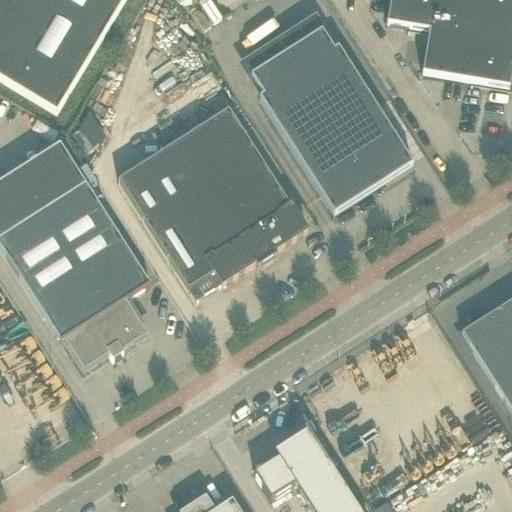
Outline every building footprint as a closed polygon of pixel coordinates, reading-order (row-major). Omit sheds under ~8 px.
[(126,0),(0,0),(0,83),(57,118),(126,0)] [(511,0),(390,0),(386,30),(428,37),(421,80),(470,88),(508,94),(511,72),(511,0)] [(412,170),(337,53),(333,56),(321,36),(250,81),(262,101),(258,103),(333,221),(412,170)] [(221,291),(254,270),(256,274),(277,261),(274,257),(306,237),(290,211),(289,211),(228,115),(117,185),(187,295),(213,279),(221,291)] [(18,176),(0,187),(0,254),(59,347),(60,349),(63,346),(83,377),(108,361),(112,367),(113,366),(111,363),(120,358),(121,361),(122,360),(121,357),(146,341),(125,307),(150,292),(148,290),(59,150),(18,176)] [(511,418),(511,305),(461,339),(511,418)] [(354,511),(307,437),(290,448),(293,454),(253,479),(270,505),(294,490),(308,511),(354,511)] [(235,511),(231,506),(221,511),(211,511),(205,502),(189,511),(235,511)]
